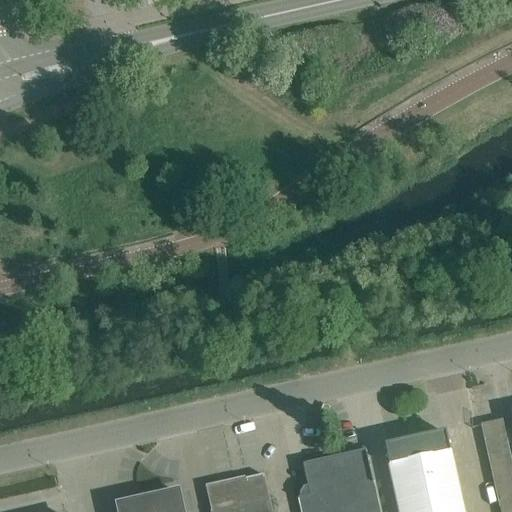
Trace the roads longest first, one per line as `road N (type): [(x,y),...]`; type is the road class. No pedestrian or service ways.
road 1 (unclassified): [(0,459),(511,347)]
road 2 (tertiary): [(215,29),(350,0)]
road 3 (residential): [(209,0),(101,23),(107,45)]
